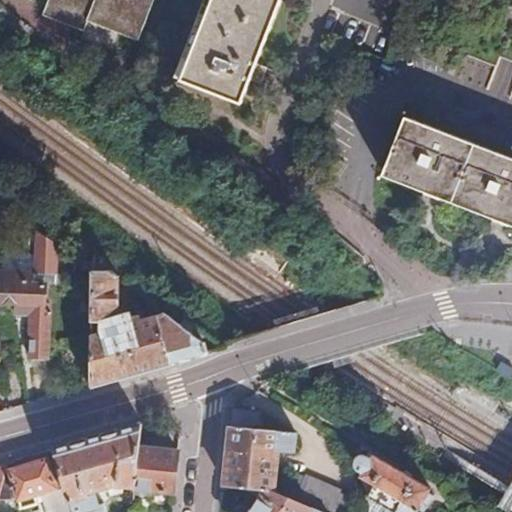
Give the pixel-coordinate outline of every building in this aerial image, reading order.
[(136,40),(148,13),(116,0),(59,0),(51,22),(82,34),(88,21),(136,40)] [(116,0),(148,13),(152,0),(116,0)] [(281,0),(211,0),(179,84),(240,108),(281,0)] [(511,155),(407,115),(384,172),(511,221),(511,155)] [(31,265),(54,265),(56,248),(35,232),(31,262),(31,265)] [(288,260),(257,237),(247,250),(279,273),(288,260)] [(2,272),(29,276),(31,265),(31,262),(5,257),(2,272)] [(35,268),(53,269),(54,265),(31,265),(29,276),(28,287),(35,287),(35,268)] [(42,288),(51,288),(53,269),(35,268),(35,287),(28,287),(29,276),(2,272),(0,271),(0,300),(9,302),(8,314),(25,317),(20,361),(37,363),(44,306),(41,306),(42,288)] [(88,272),(88,388),(162,367),(149,323),(141,324),(139,320),(131,322),(129,315),(116,318),(115,279),(107,273),(88,272)] [(394,287),(379,276),(374,282),(389,293),(394,287)] [(162,367),(206,355),(201,346),(154,321),(149,323),(162,367)] [(405,345),(395,348),(397,357),(407,354),(405,345)] [(232,410),(225,488),(278,493),(282,457),(294,458),(295,435),(262,432),(263,413),(232,410)] [(103,511),(101,503),(96,504),(92,489),(108,485),(110,497),(122,493),(123,485),(134,486),(138,450),(140,426),(53,450),(64,488),(70,511),(103,511)] [(134,490),(173,494),(177,453),(138,450),(134,486),(134,490)] [(44,511),(70,511),(64,488),(55,490),(47,459),(4,471),(14,500),(14,503),(17,503),(19,511),(36,506),(34,497),(40,496),(42,504),(44,511)] [(370,506),(380,511),(417,511),(418,510),(422,511),(427,511),(434,501),(427,496),(429,493),(374,461),(371,464),(368,462),(365,461),(363,460),(360,461),(358,462),(356,465),(356,467),(370,506)] [(0,504),(14,500),(4,471),(0,488),(0,504)] [(291,472),(280,495),(319,511),(323,511),(334,489),(312,478),(309,482),(291,472)] [(511,511),(511,482),(506,492),(497,508),(502,511),(511,511)] [(36,506),(42,504),(40,496),(34,497),(36,506)] [(251,511),(287,511),(262,496),(251,511)]
